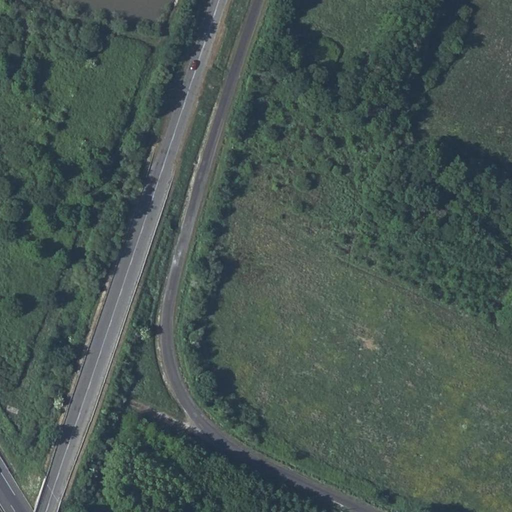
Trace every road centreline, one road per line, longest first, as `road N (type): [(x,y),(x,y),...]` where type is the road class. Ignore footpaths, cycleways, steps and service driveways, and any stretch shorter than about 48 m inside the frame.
road 1 (unclassified): [(366,511),(222,440),(188,404),(170,363),(169,295),(258,0)]
road 2 (secondary): [(43,511),(219,0)]
